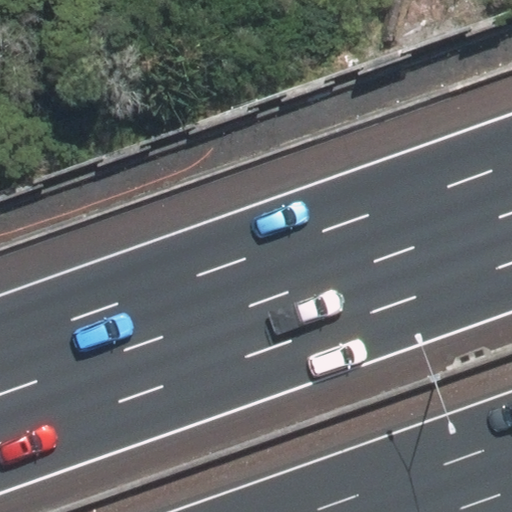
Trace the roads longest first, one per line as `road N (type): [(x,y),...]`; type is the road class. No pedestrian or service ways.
road 1 (motorway): [(0,446),(511,265)]
road 2 (motorway): [(511,441),(317,511)]
